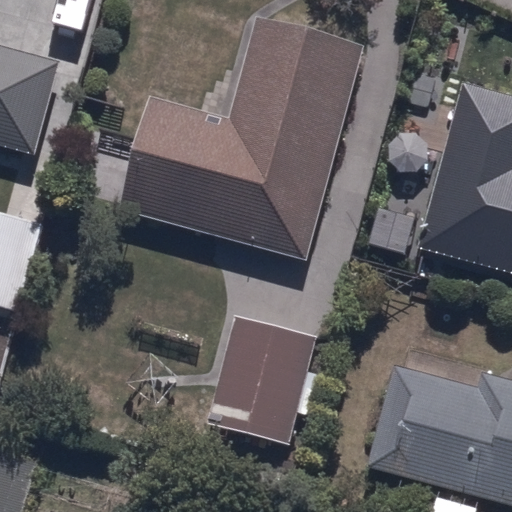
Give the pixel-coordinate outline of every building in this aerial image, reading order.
[(155,97),(125,208),(313,258),(371,43),(260,13),(232,117),(155,97)] [(0,39),(0,142),(37,152),(62,56),(0,39)] [(421,247),(511,271),(511,87),(468,76),(421,247)] [(50,224),(2,211),(0,218),(0,304),(27,312),(50,224)] [(319,335),(238,315),(211,424),(293,444),(300,415),(313,418),(324,375),(310,372),(319,335)] [(371,465),(511,502),(511,379),(485,373),(482,386),(398,364),(371,465)] [(0,511),(26,511),(40,462),(0,451),(0,511)]
